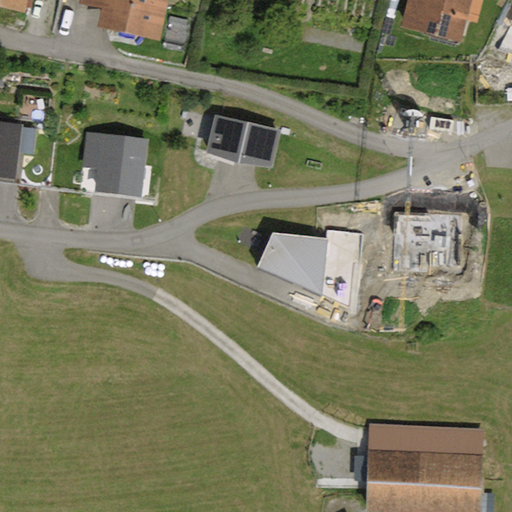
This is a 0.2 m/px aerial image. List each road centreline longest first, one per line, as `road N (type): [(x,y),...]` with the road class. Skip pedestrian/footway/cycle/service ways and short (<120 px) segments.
road 1 (track): [(340,428),(293,403),(170,303),(140,286),(49,262),(45,236)]
road 2 (track): [(311,298),(208,257),(175,228)]
